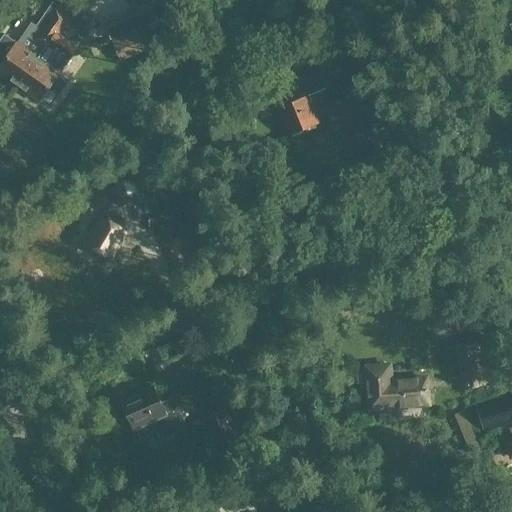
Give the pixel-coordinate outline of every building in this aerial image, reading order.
[(37,59),(56,33),(59,35),(70,20),(73,22),(83,9),(70,0),(54,0),(36,26),(41,29),(26,50),(5,35),(0,42),(0,53),(6,58),(0,66),(0,71),(19,85),(37,59)] [(108,41),(148,25),(142,10),(102,26),(108,41)] [(143,28),(113,41),(121,61),(151,48),(150,45),(155,43),(149,27),(143,30),(143,28)] [(79,48),(59,35),(56,33),(37,59),(19,85),(40,100),(49,87),(57,93),(66,80),(60,75),(79,48)] [(334,67),(321,73),(319,69),(297,78),(299,82),(289,86),(295,100),(278,107),(290,135),(317,123),(304,92),(324,83),(331,100),(345,94),(334,67)] [(121,183),(110,188),(118,206),(129,201),(121,183)] [(101,251),(104,246),(114,251),(125,232),(101,218),(91,236),(92,237),(88,244),(101,251)] [(457,348),(466,388),(484,384),(475,344),(457,348)] [(365,368),(369,410),(428,404),(426,378),(390,381),(389,365),(365,368)] [(362,374),(352,375),(353,385),(363,384),(362,374)] [(127,418),(130,424),(134,425),(135,428),(136,427),(140,436),(156,429),(160,438),(186,426),(176,406),(172,408),(169,399),(159,404),(152,388),(123,401),(129,414),(127,418)] [(511,421),(511,403),(510,398),(476,408),(483,430),(511,421)] [(201,412),(221,455),(241,445),(221,403),(201,412)] [(293,440),(307,476),(332,466),(318,430),(293,440)]
